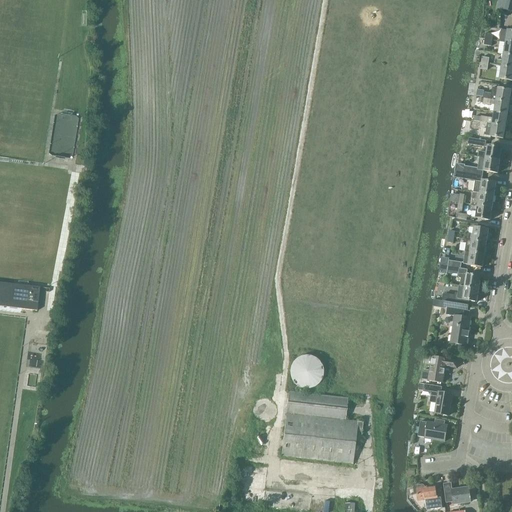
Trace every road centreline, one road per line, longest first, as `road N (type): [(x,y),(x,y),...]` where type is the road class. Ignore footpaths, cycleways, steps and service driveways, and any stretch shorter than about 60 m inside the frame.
road 1 (track): [(324,0),(274,284),(284,363),(274,467),(368,481),(367,511)]
road 2 (residential): [(463,453),(473,380),(496,330)]
